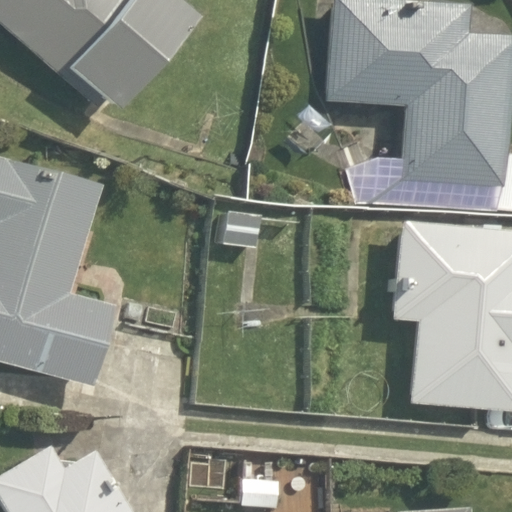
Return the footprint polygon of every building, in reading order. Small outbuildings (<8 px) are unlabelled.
[(166,13),(149,0),(0,0),(0,36),(50,81),(53,77),(89,108),(166,13)] [(351,203),(511,212),(511,154),(492,154),(499,34),(449,31),(450,3),(400,0),(316,0),(310,100),(389,105),(387,158),(365,157),(339,169),(351,203)] [(0,364),(75,385),(99,304),(53,291),(83,184),(0,160),(0,364)] [(242,246),(245,214),(212,210),(209,242),(242,246)] [(506,411),(511,339),(511,230),(382,219),(374,318),(400,320),(394,403),(506,411)] [(115,511),(78,450),(46,469),(34,444),(0,463),(0,511),(115,511)]
